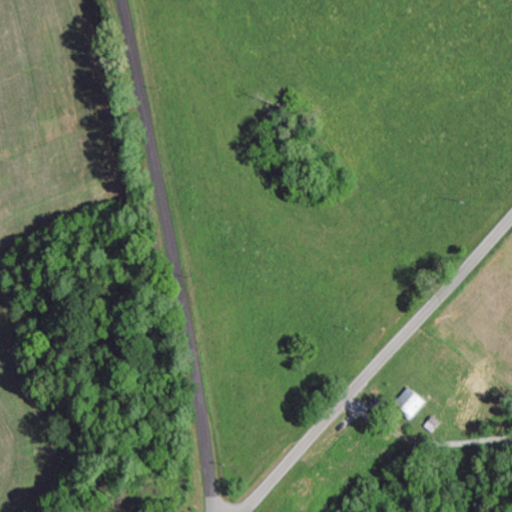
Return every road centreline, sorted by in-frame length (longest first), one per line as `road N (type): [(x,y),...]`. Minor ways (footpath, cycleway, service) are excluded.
road 1 (residential): [(210,511),(181,292),(120,0)]
road 2 (tertiary): [(243,511),(511,219)]
